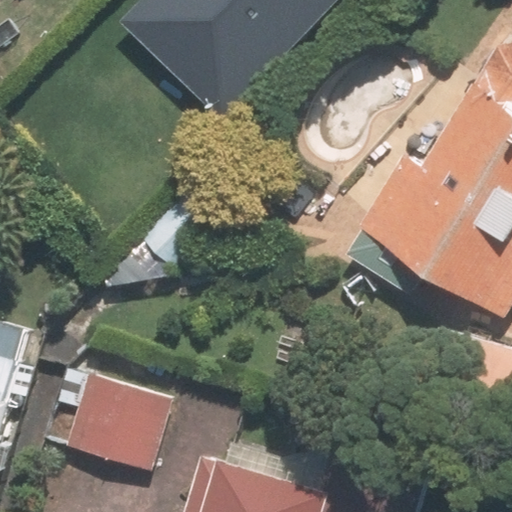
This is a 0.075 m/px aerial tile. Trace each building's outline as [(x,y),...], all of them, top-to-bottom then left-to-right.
[(147,0),(137,11),(237,105),(336,0),(147,0)] [(367,225),(511,312),(511,33),(509,31),(430,162),(412,151),(367,225)] [(0,468),(40,330),(0,318),(0,468)] [(511,343),(499,339),(477,409),(511,419),(511,343)] [(110,363),(84,439),(165,466),(191,391),(110,363)] [(219,421),(193,511),(402,511),(412,476),(219,421)]
